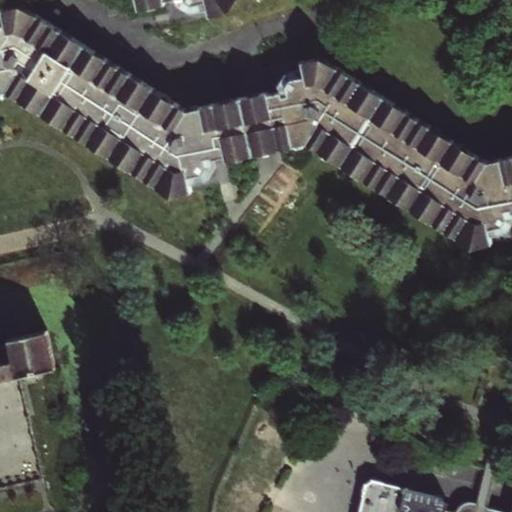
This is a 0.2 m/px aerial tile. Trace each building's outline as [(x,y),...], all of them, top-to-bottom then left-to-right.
[(237,0),(140,0),(142,7),(167,1),(166,0),(191,0),(195,2),(202,0),(209,0),(213,13),(232,9),(237,0)] [(229,159),(257,152),(243,96),(190,108),(25,3),(5,7),(8,23),(0,24),(0,91),(7,90),(174,194),(194,190),(190,175),(204,172),(208,166),(205,156),(213,153),(214,157),(228,154),(229,159)] [(511,153),(491,159),(325,54),(306,59),(307,65),(289,70),(282,82),(283,90),(271,94),(269,90),(243,96),(257,152),(306,140),(471,246),(495,240),(494,233),(510,229),(511,224),(511,153)] [(0,376),(20,372),(51,365),(44,329),(4,338),(5,342),(0,343),(0,376)] [(475,464),(444,458),(441,474),(472,480),(475,464)] [(488,511),(487,509),(483,504),(479,501),(472,500),(467,501),(462,504),(459,507),(457,511),(449,509),(451,502),(446,494),(377,479),(369,482),(361,511),(488,511)]
